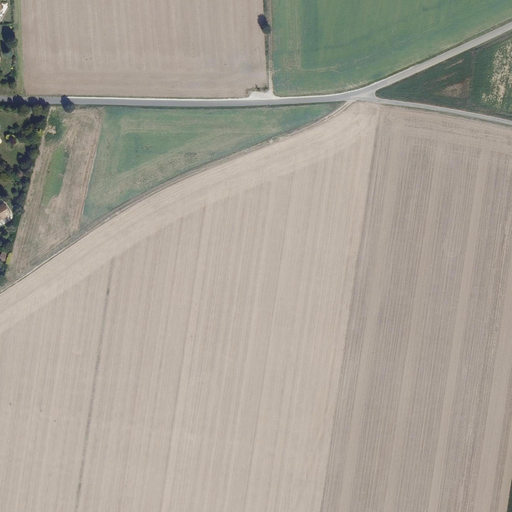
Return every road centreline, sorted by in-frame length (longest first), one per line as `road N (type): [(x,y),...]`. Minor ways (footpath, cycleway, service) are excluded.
road 1 (track): [(351,96),(329,115),(131,201),(0,289)]
road 2 (residential): [(351,96),(0,100)]
road 3 (unclassified): [(351,96),(511,25)]
road 4 (unclassified): [(351,96),(511,124)]
